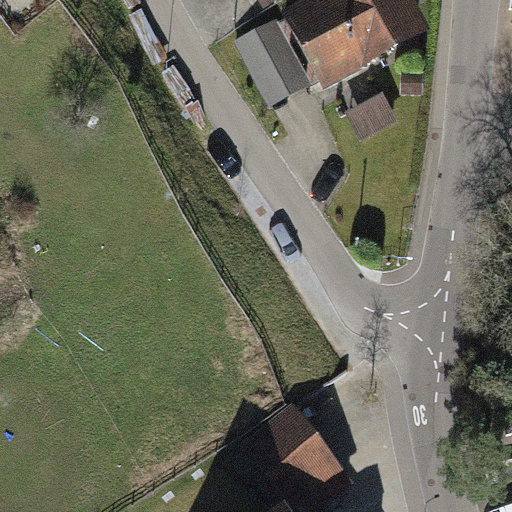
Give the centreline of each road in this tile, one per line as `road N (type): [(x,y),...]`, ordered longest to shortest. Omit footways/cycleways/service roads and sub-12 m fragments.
road 1 (residential): [(444,324),(390,316),(348,287),(187,52),(161,0)]
road 2 (unclassified): [(475,0),(444,324)]
road 3 (unclassified): [(444,324),(436,403),(452,511)]
